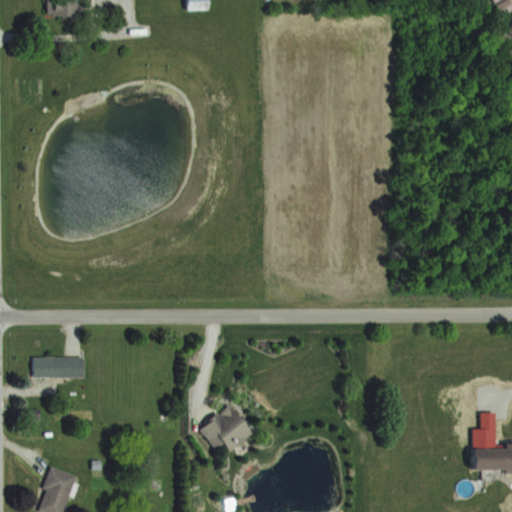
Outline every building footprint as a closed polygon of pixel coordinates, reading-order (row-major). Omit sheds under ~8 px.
[(49,0),(49,15),(81,15),(80,0),(49,0)] [(211,0),(187,0),(188,10),(212,10),(211,0)] [(86,376),(86,356),(35,356),(35,376),(86,376)] [(201,427),(217,448),(227,441),(234,450),(257,433),(234,403),(201,427)] [(479,469),(511,468),(511,442),(511,443),(511,447),(479,447),(479,469)] [(42,511),(66,511),(78,474),(53,466),(39,511),(42,511)]
